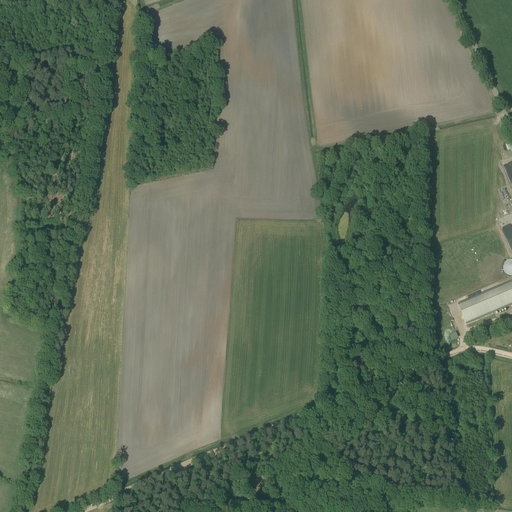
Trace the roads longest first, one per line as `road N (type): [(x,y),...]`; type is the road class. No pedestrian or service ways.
road 1 (track): [(511,356),(451,353),(83,511)]
road 2 (unclassified): [(511,133),(453,0)]
